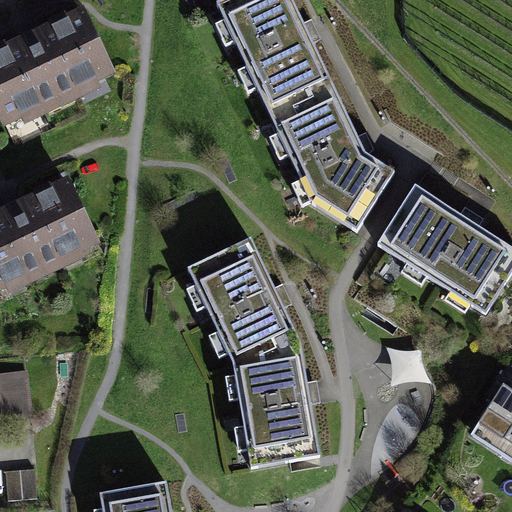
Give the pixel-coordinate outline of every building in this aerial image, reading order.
[(359,234),(397,173),(366,157),(361,148),(306,33),(290,0),(234,0),(219,7),(315,206),(359,234)] [(78,15),(0,52),(0,100),(11,124),(108,79),(78,15)] [(66,181),(0,211),(0,297),(99,252),(66,181)] [(511,249),(478,228),(420,192),(384,249),(492,317),(511,285),(511,249)] [(188,278),(234,370),(252,475),(324,463),(313,398),(304,347),(283,304),(253,246),(188,278)] [(390,382),(425,381),(424,348),(389,350),(390,382)] [(511,400),(504,396),(472,448),(511,472),(511,400)] [(168,511),(164,486),(99,497),(101,511),(168,511)]
